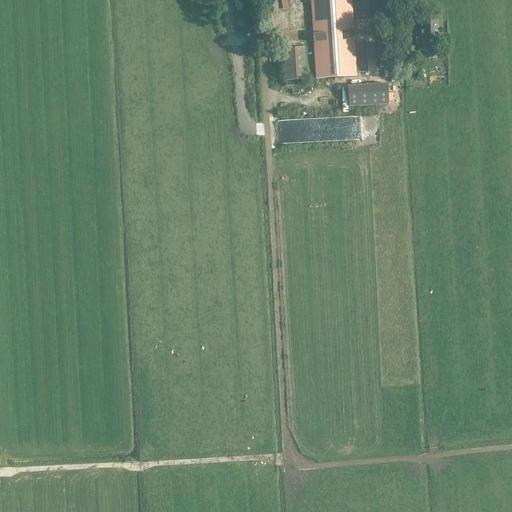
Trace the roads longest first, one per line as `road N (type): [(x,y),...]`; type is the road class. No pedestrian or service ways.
road 1 (track): [(287,460),(267,132),(249,130),(245,121),(225,0)]
road 2 (track): [(0,473),(287,460)]
road 3 (track): [(287,460),(290,470),(511,448)]
